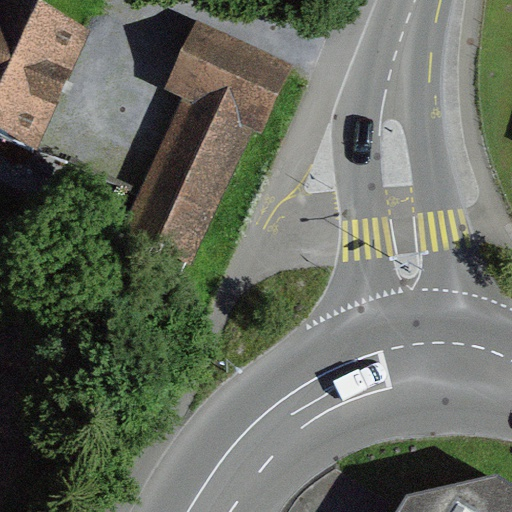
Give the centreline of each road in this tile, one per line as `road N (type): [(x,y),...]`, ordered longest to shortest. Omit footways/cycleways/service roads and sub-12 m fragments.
road 1 (tertiary): [(421,0),(395,76),(396,168),(421,363)]
road 2 (secondary): [(421,363),(368,378),(261,432),(192,511)]
